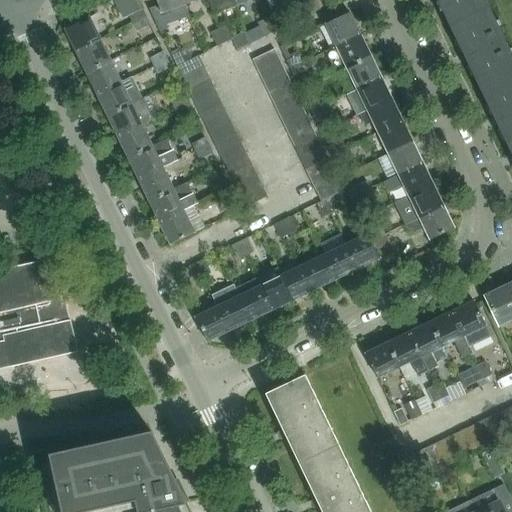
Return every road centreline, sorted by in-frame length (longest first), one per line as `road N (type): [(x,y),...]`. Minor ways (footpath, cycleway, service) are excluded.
road 1 (residential): [(385,0),(481,195),(485,245),(460,270),(201,391)]
road 2 (residential): [(201,391),(17,0)]
road 3 (residential): [(260,511),(201,391)]
